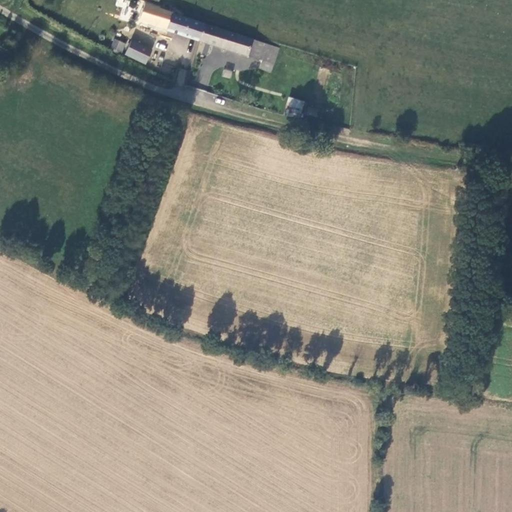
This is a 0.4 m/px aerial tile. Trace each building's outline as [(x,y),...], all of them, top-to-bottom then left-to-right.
[(122,19),(128,20),(132,1),(125,0),(116,0),(116,6),(124,8),(122,19)] [(160,10),(156,25),(167,29),(167,30),(199,40),(204,24),(160,10)] [(204,24),(199,40),(262,60),(259,68),(261,68),(271,72),(280,47),(251,38),(204,24)] [(111,51),(123,52),(124,41),(112,40),(111,51)] [(131,40),(125,53),(145,63),(152,50),(131,40)] [(244,91),(237,88),(232,98),(239,102),(244,91)] [(271,93),(265,91),(262,98),(268,101),(271,93)] [(304,101),(289,97),(284,114),(300,118),(304,101)]
